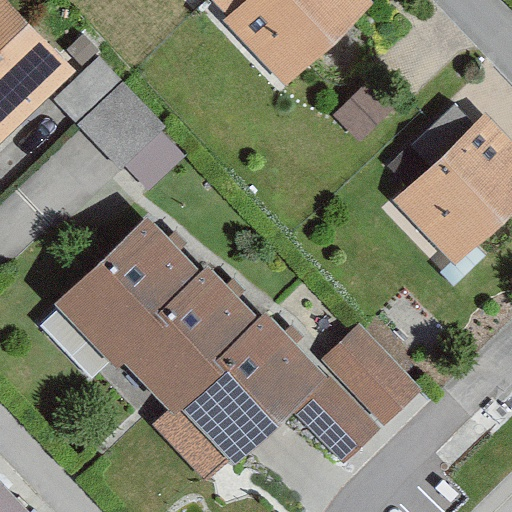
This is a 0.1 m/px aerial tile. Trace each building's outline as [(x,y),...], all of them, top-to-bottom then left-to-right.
[(190,0),(284,97),(373,13),(360,0),(190,0)] [(0,152),(73,82),(0,6),(0,152)] [(144,180),(189,143),(128,71),(84,108),(144,180)] [(511,224),(511,172),(511,157),(481,126),(392,212),(456,279),(511,224)] [(199,284),(139,226),(50,317),(111,376),(118,370),(167,418),(174,411),(236,471),(285,420),(340,473),(415,396),(352,335),(314,374),(261,322),(255,328),(204,279),(199,284)] [(19,511),(0,491),(0,511),(19,511)]
